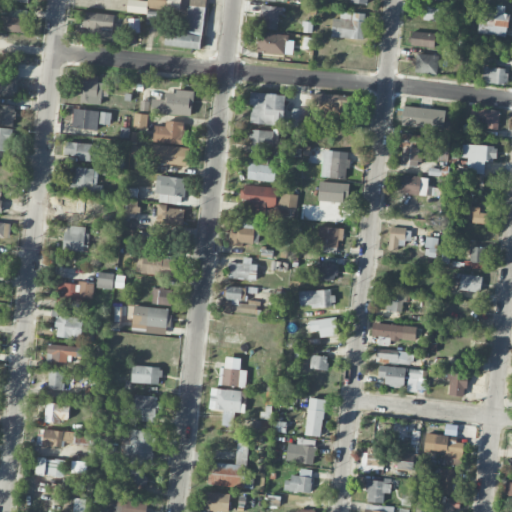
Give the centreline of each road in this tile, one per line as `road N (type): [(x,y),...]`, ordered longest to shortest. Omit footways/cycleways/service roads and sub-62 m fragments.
road 1 (residential): [(234,0),(176,511)]
road 2 (residential): [(396,0),(339,511)]
road 3 (residential): [(59,0),(4,511)]
road 4 (residential): [(511,99),(54,52)]
road 5 (residential): [(511,419),(243,393)]
road 6 (residential): [(511,264),(484,511)]
